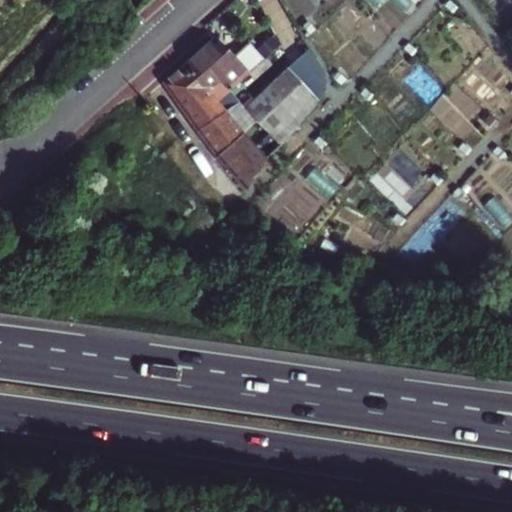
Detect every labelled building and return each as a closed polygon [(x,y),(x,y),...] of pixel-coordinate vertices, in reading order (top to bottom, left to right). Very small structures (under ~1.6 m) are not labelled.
[(106,0),(112,11),(124,5),(121,0),(106,0)] [(248,74),(261,63),(244,42),(230,54),(216,38),(185,66),(208,91),(218,82),(226,92),(231,97),(252,78),(248,74)] [(200,135),(222,108),(208,91),(185,66),(167,83),(189,122),(200,135)] [(245,128),(251,121),(270,140),(301,106),(282,90),(276,86),(247,117),(242,123),(245,128)] [(245,114),(231,97),(226,104),(239,119),(245,114)] [(278,148),(305,109),(301,106),(270,140),(278,148)] [(242,131),(222,108),(200,135),(219,159),(242,131)] [(268,162),(242,131),(219,159),(247,192),(268,162)]
